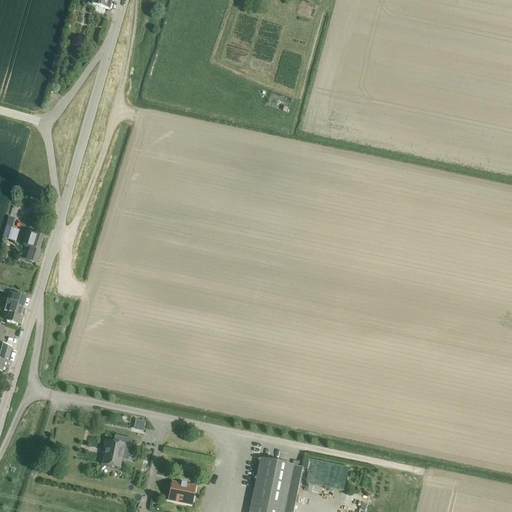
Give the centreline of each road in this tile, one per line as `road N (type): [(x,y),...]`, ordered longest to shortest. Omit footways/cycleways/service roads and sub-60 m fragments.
road 1 (unclassified): [(0,425),(123,0)]
road 2 (track): [(115,112),(304,150)]
